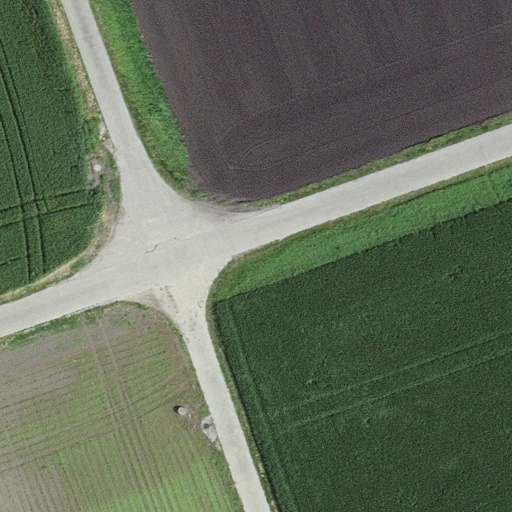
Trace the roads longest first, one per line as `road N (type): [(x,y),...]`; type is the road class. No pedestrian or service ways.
road 1 (unclassified): [(511,135),(0,317)]
road 2 (track): [(63,0),(158,261)]
road 3 (track): [(248,511),(158,261)]
